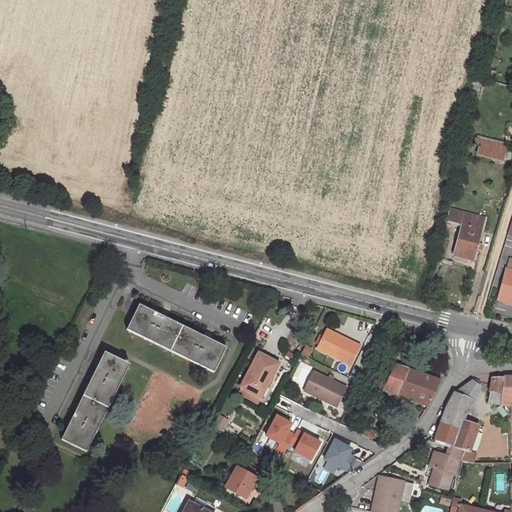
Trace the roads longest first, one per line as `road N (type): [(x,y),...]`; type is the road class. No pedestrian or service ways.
road 1 (residential): [(0,205),(451,321)]
road 2 (residential): [(310,511),(422,429),(461,368)]
road 3 (track): [(511,204),(475,326)]
